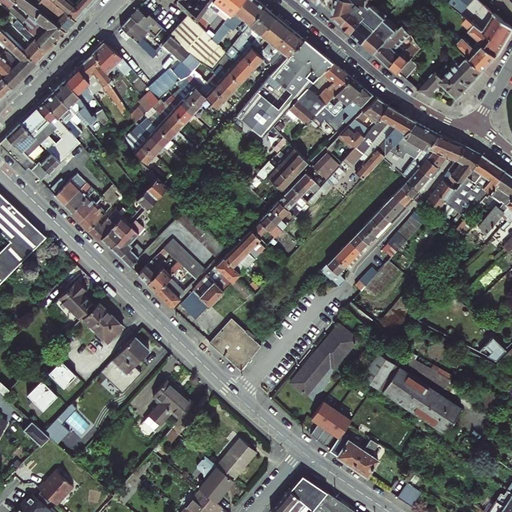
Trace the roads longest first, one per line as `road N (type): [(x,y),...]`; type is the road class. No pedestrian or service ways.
road 1 (tertiary): [(236,395),(0,169)]
road 2 (residential): [(415,203),(342,293),(307,316),(236,395)]
road 3 (residential): [(471,128),(409,101),(288,0)]
road 4 (residential): [(119,0),(0,122)]
road 5 (unknown): [(95,429),(174,337)]
